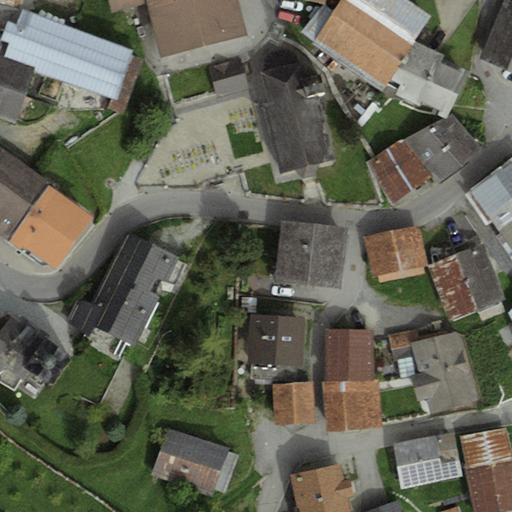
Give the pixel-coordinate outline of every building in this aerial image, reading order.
[(145,0),(108,0),(112,13),(146,4),(145,0)] [(145,0),(146,4),(160,58),(249,36),(239,0),(145,0)] [(409,0),(340,0),(312,44),(383,91),(390,79),(415,42),(433,15),(409,0)] [(511,2),(506,0),(504,0),(479,59),(511,73),(511,2)] [(134,50),(22,11),(17,24),(7,21),(2,35),(0,40),(0,42),(8,45),(3,58),(36,69),(34,73),(116,101),(134,50)] [(0,40),(2,35),(0,34),(0,119),(16,125),(34,73),(36,69),(3,58),(8,45),(0,42),(0,40)] [(444,55),(415,42),(390,79),(400,83),(395,96),(420,107),(422,101),(439,109),(437,115),(446,119),(468,76),(439,63),(444,55)] [(241,59),(209,67),(218,104),(250,96),(241,59)] [(297,64),(261,73),(268,104),(264,105),(281,174),(296,170),(302,179),(315,175),(317,165),(334,160),(318,94),(325,92),(321,75),(301,80),(297,64)] [(452,116),(405,138),(403,140),(433,176),(440,184),(485,153),(452,116)] [(433,176),(403,140),(367,161),(378,183),(392,206),(433,176)] [(0,147),(0,234),(8,241),(49,187),(51,184),(0,147)] [(511,163),(470,193),(511,252),(511,163)] [(94,219),(49,187),(8,241),(21,250),(23,248),(55,269),(94,219)] [(348,228),(280,222),(274,283),(342,290),(348,228)] [(419,226),(363,238),(371,278),(425,268),(428,265),(419,226)] [(177,257),(128,234),(94,306),(78,298),(66,325),(90,336),(93,329),(134,348),(177,257)] [(481,244),(455,255),(478,311),(504,300),(481,244)] [(478,311),(455,255),(427,267),(450,323),(478,311)] [(305,318),(250,314),(247,364),(302,368),(305,318)] [(11,319),(0,333),(0,381),(13,391),(28,371),(51,388),(72,359),(11,319)] [(417,328),(388,335),(394,361),(414,357),(411,344),(420,342),(417,328)] [(374,330),(325,330),(324,382),(372,380),(374,330)] [(464,335),(456,332),(420,342),(411,344),(414,357),(419,374),(411,376),(417,401),(427,400),(433,418),(480,406),(464,335)] [(379,380),(372,380),(324,382),(321,383),(327,432),(380,427),(379,380)] [(314,422),(312,382),(274,384),(276,424),(314,422)] [(511,443),(509,427),(459,437),(473,511),(501,511),(511,510),(511,443)] [(229,449),(167,429),(153,476),(214,495),(229,449)] [(454,432),(392,444),(402,489),(463,477),(454,432)] [(350,511),(339,464),(290,475),(299,511),(350,511)] [(403,511),(399,501),(367,511),(403,511)]
